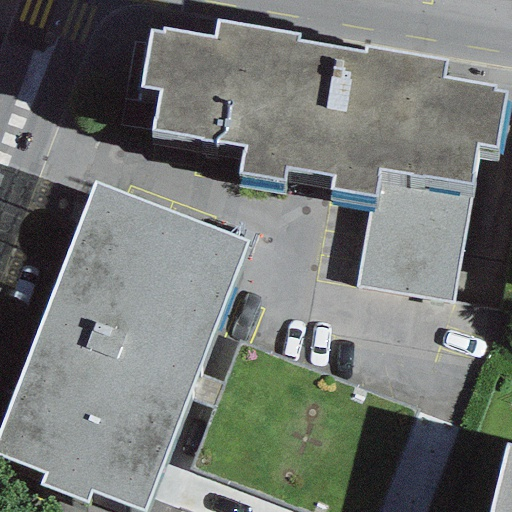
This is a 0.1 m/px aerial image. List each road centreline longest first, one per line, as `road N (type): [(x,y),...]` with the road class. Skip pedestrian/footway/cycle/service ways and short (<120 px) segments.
road 1 (unknown): [(17,110),(287,210),(304,235),(304,281),(441,338)]
road 2 (residential): [(312,0),(511,34)]
road 3 (secondary): [(59,0),(0,158)]
